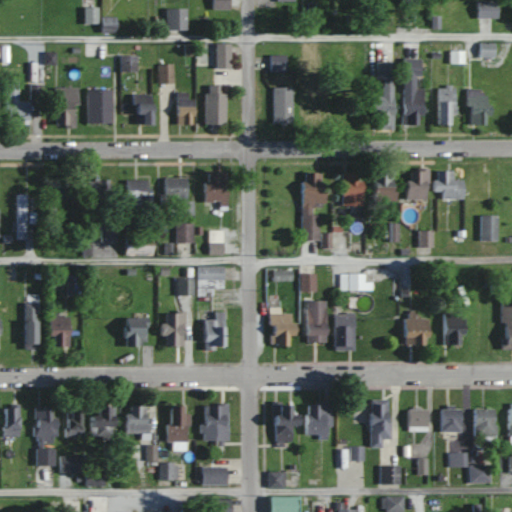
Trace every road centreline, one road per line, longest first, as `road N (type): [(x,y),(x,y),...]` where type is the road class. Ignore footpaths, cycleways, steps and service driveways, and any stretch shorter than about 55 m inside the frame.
road 1 (residential): [(511,145),(0,149)]
road 2 (residential): [(511,372),(0,374)]
road 3 (residential): [(251,511),(250,0)]
